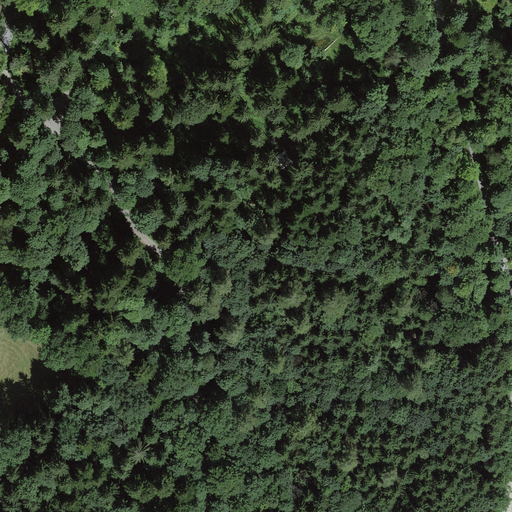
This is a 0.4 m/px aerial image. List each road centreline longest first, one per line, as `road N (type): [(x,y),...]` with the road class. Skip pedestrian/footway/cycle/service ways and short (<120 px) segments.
road 1 (track): [(44,116),(107,176),(133,231),(162,253),(178,280),(205,511)]
road 2 (track): [(436,0),(508,282)]
road 3 (track): [(119,202),(0,301)]
road 4 (track): [(117,0),(58,108),(44,116)]
road 5 (track): [(44,116),(7,85),(2,49),(15,0)]
